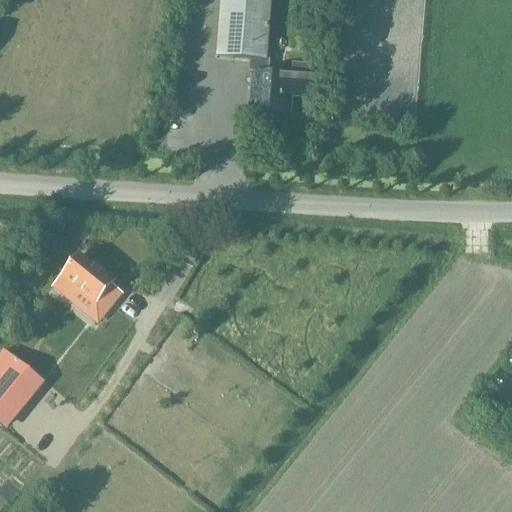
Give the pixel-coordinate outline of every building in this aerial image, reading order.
[(271,57),(267,57),(270,0),(221,0),(217,60),(251,62),(251,72),(253,72),(250,113),(289,116),(290,98),(316,100),(317,80),(318,78),(310,78),(311,66),(292,65),(291,79),(270,77),(271,57)] [(79,257),(62,278),(89,301),(75,318),(95,334),(98,331),(109,316),(96,305),(115,282),(102,271),(100,273),(79,257)] [(54,272),(41,288),(48,295),(62,278),(54,272)] [(3,351),(0,354),(0,429),(10,437),(50,389),(3,351)] [(141,389),(150,396),(168,374),(159,367),(141,389)] [(104,511),(104,510),(99,502),(95,498),(90,495),(86,493),(80,492),(75,492),(69,493),(65,495),(59,499),(56,503),(52,509),(50,511),(104,511)]
